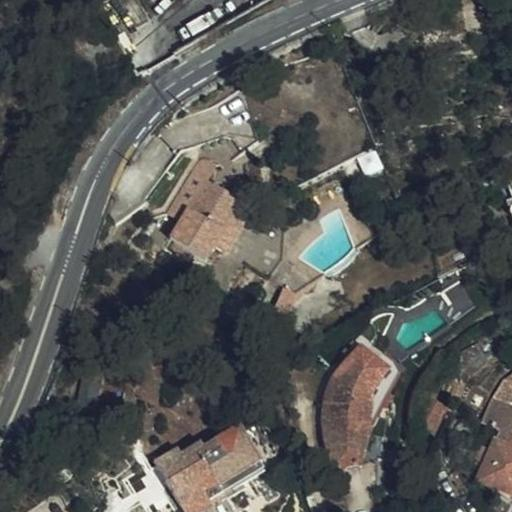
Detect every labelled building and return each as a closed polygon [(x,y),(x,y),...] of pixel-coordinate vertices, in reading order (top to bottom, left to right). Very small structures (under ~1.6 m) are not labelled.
[(511,168),(509,170),(511,174),(503,177),(511,201),(506,203),(511,217),(511,216),(511,168)] [(219,244),(247,200),(211,178),(194,208),(191,206),(174,235),(209,257),(218,243),(219,244)] [(256,206),(247,200),(219,244),(229,250),(256,206)] [(487,360),(478,345),(472,335),(449,351),(444,357),(460,380),(487,360)] [(328,440),(335,469),(366,463),(363,447),(370,444),(374,440),(376,435),(376,426),(372,415),(359,410),(362,401),(366,396),(369,391),(397,360),(397,359),(378,341),(370,349),(363,344),(339,373),(331,386),(326,403),(327,423),(328,440)] [(495,355),(486,341),(478,345),(487,360),(495,355)] [(372,415),(401,372),(397,360),(369,391),(366,396),(362,401),(359,410),(372,415)] [(511,434),(511,431),(511,406),(507,405),(511,395),(511,371),(504,377),(492,395),(481,421),(500,429),(477,480),(511,493),(511,434)] [(96,413),(104,377),(83,373),(76,409),(96,413)] [(419,394),(416,418),(439,420),(443,397),(419,394)] [(239,428),(261,467),(279,455),(257,417),(239,428)] [(240,511),(231,497),(266,475),(261,467),(239,428),(205,448),(201,442),(182,453),(177,447),(153,462),(158,470),(180,456),(189,470),(167,483),(184,511),(240,511)] [(480,464),(487,447),(469,440),(461,456),(480,464)] [(49,476),(52,467),(55,461),(45,458),(39,473),(49,476)]
